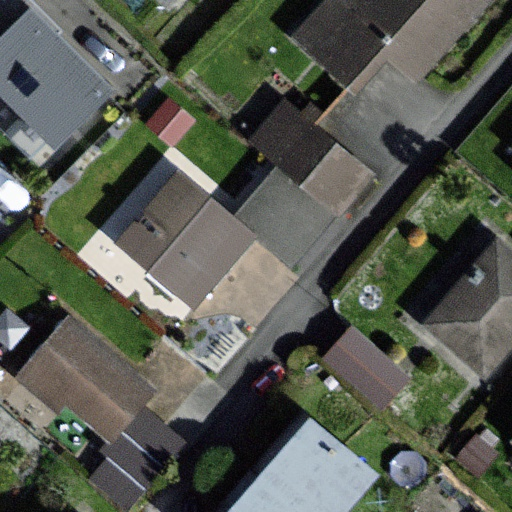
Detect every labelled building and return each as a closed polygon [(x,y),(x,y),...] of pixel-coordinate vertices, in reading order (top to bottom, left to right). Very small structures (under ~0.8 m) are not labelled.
[(0,0),(0,24),(30,0),(0,0)] [(331,0),(300,35),(356,86),(385,54),(413,78),(483,0),(331,0)] [(109,92),(30,14),(0,43),(0,87),(57,144),(109,92)] [(191,119),(170,102),(151,125),(172,142),(191,119)] [(368,173),(284,105),(253,142),(337,211),(368,173)] [(180,174),(122,242),(194,303),(253,235),(180,174)] [(511,253),(502,245),(433,325),(488,372),(511,344),(511,253)] [(70,322),(22,379),(57,409),(66,398),(113,438),(153,391),(70,322)] [(406,378),(351,331),(328,357),(384,404),(406,378)] [(308,421),(232,511),(343,511),(374,475),(308,421)]
